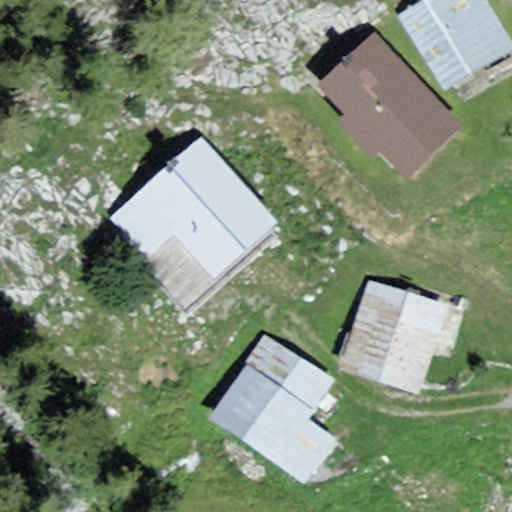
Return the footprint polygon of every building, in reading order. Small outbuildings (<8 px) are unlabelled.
[(511,50),(511,47),(483,0),(431,0),(404,16),(447,88),(460,81),(468,94),(511,68),(511,65),(505,55),(511,50)] [(453,123),(374,41),(327,86),(355,115),(344,125),(370,153),(384,140),(408,166),(453,123)] [(272,221),(204,144),(117,221),(185,298),(272,221)] [(461,310),(372,283),(347,366),(414,386),(427,345),(449,351),(461,310)] [(327,378),(264,337),(211,416),(305,478),(331,438),(300,418),(327,378)]
